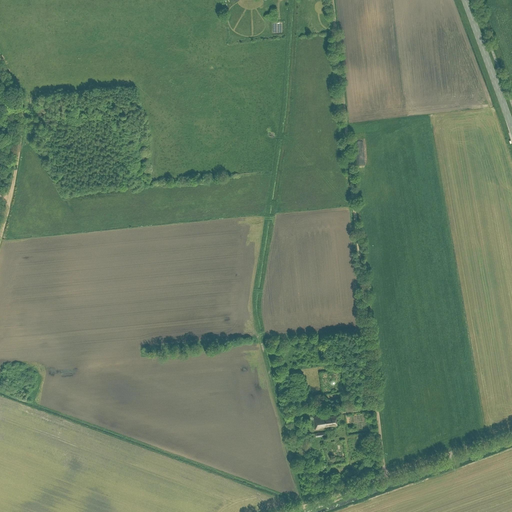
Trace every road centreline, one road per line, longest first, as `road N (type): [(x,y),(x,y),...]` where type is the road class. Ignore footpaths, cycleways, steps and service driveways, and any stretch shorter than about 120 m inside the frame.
road 1 (track): [(331,0),(385,476),(287,511)]
road 2 (track): [(0,61),(24,109),(7,200)]
road 3 (secondary): [(464,0),(511,129)]
road 4 (unclassified): [(511,431),(385,476)]
